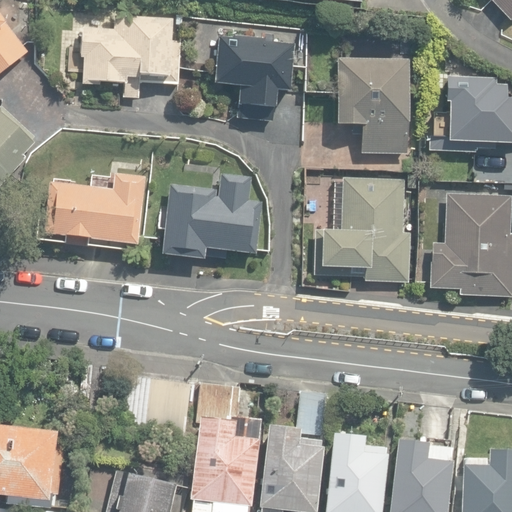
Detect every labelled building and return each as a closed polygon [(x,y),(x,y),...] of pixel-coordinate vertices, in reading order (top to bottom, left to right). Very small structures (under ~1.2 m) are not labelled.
[(511,0),(488,0),(508,22),(511,18),(511,0)] [(0,74),(28,55),(0,15),(0,74)] [(123,96),(138,97),(139,83),(178,85),(180,41),(175,41),(176,19),(114,15),(113,30),(82,28),(80,58),(83,58),(82,84),(100,85),(100,82),(123,83),(123,96)] [(235,117),(272,121),(275,90),(290,92),(295,44),(272,41),(272,35),(264,34),(263,39),(219,35),(214,84),(239,86),(235,117)] [(360,125),(360,153),(407,154),(408,60),(337,59),(336,124),(360,125)] [(427,150),(476,154),(477,149),(493,150),(494,143),(511,144),(511,101),(506,101),(507,85),(496,85),(497,77),(449,74),(447,99),(451,100),(450,115),(434,114),(433,129),(428,129),(427,150)] [(0,183),(25,159),(25,154),(35,143),(34,139),(1,106),(0,107),(0,183)] [(42,241),(126,251),(127,243),(138,244),(146,176),(115,173),(113,189),(49,182),(42,241)] [(160,255),(205,261),(205,257),(224,259),(225,250),(254,254),(261,203),(247,201),(250,178),(218,174),(216,191),(169,185),(160,255)] [(406,189),(415,189),(416,175),(407,175),(406,189)] [(363,281),(407,283),(408,233),(401,233),(403,180),(341,178),(341,183),(333,182),(331,231),(314,230),(313,275),(364,277),(363,281)] [(457,292),(511,295),(511,272),(511,231),(507,231),(509,194),(444,191),(441,241),(430,240),(428,284),(457,285),(457,292)] [(71,397),(90,399),(93,364),(74,362),(71,397)] [(145,431),(150,379),(129,376),(123,428),(145,431)] [(191,383),(150,379),(145,431),(185,435),(191,383)] [(202,383),(198,422),(225,425),(226,415),(236,416),(239,387),(202,383)] [(281,511),(282,510),(301,511),(314,511),(321,440),(301,439),(302,433),(321,435),(325,395),(298,392),(295,428),(266,425),(257,511),(281,511)] [(260,418),(236,416),(226,415),(225,425),(198,422),(189,511),(247,511),(249,505),(251,506),(260,418)] [(6,502),(49,507),(57,431),(0,424),(0,494),(7,495),(6,502)] [(324,511),(380,511),(384,447),(364,446),(365,436),(331,433),(324,511)] [(389,511),(447,511),(452,460),(449,460),(450,447),(427,445),(427,442),(396,439),(389,511)] [(511,511),(511,449),(487,448),(487,457),(464,456),(461,511),(511,511)] [(116,471),(105,511),(165,511),(172,485),(116,471)]
